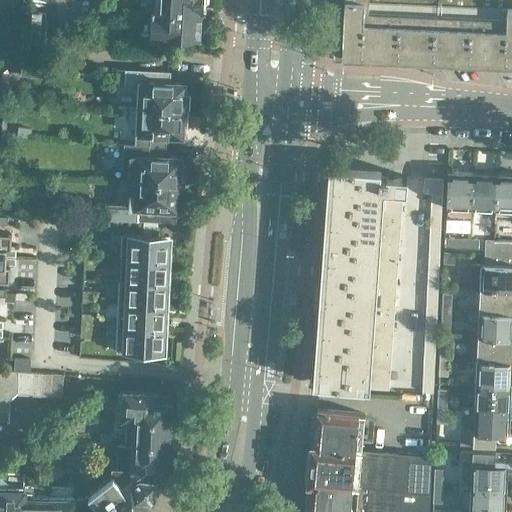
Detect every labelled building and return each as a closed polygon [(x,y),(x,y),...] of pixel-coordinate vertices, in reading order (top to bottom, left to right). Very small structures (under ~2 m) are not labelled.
[(207,0),(154,0),(153,12),(200,15),(203,16),(204,5),(207,2),(207,0)] [(511,0),(345,0),(346,1),(345,16),(345,18),(345,33),(344,33),(344,35),(344,49),(343,49),(343,51),(344,51),(361,52),(362,52),(379,52),(379,53),(380,53),(380,52),(397,53),(397,54),(398,54),(398,53),(415,54),(415,55),(416,55),(416,54),(433,55),(434,55),(438,55),(451,56),(452,56),(469,56),(469,57),(470,57),(470,56),(487,57),(487,58),(488,58),(488,57),(505,58),(505,59),(506,59),(506,58),(511,58),(511,0)] [(199,24),(200,15),(153,12),(152,38),(156,38),(160,42),(167,43),(171,39),(198,41),(201,37),(202,27),(199,24)] [(41,16),(31,16),(31,26),(41,26),(41,16)] [(89,35),(89,48),(97,48),(97,36),(89,35)] [(22,61),(20,75),(43,79),(45,65),(22,61)] [(144,93),(144,108),(189,110),(190,93),(185,92),(185,83),(169,83),(170,72),(126,69),(125,85),(137,92),(144,93)] [(188,127),(189,110),(144,108),(143,123),(135,122),(134,144),(165,146),(166,135),(182,136),(183,127),(188,127)] [(19,127),(18,135),(30,137),(31,129),(19,127)] [(184,183),(185,166),(180,166),(181,157),(165,156),(165,146),(134,144),(123,143),(122,181),(139,181),(184,183)] [(381,170),(336,167),(335,167),(319,384),(375,388),(389,389),(403,191),(408,191),(409,176),(407,176),(388,175),(387,175),(387,176),(380,176),(381,170)] [(471,207),(473,171),(448,170),(447,206),(471,207)] [(496,209),(498,173),(473,171),(471,207),(496,209)] [(511,173),(498,173),(496,209),(511,209),(511,173)] [(185,183),(184,183),(139,181),(139,193),(130,193),(130,205),(106,203),(105,219),(165,222),(166,209),(178,210),(179,201),(184,201),(185,183)] [(0,256),(6,256),(6,248),(11,248),(12,233),(0,232),(0,256)] [(121,256),(121,258),(169,260),(167,259),(168,236),(126,234),(122,234),(121,256)] [(462,247),(462,238),(445,237),(445,246),(462,247)] [(479,239),(462,238),(462,247),(479,248),(479,239)] [(511,240),(485,239),(485,252),(511,253),(511,240)] [(85,244),(84,256),(95,257),(95,245),(85,244)] [(445,252),(444,264),(458,264),(459,252),(445,252)] [(511,253),(485,252),(484,263),(511,264),(511,253)] [(6,265),(6,256),(0,256),(0,280),(9,281),(10,265),(6,265)] [(94,269),(95,257),(84,256),(84,268),(94,269)] [(169,261),(169,260),(121,258),(120,281),(168,283),(168,282),(166,282),(167,261),(169,261)] [(511,288),(511,264),(484,263),(481,263),(480,288),(511,288)] [(168,284),(168,283),(120,281),(119,304),(167,306),(167,305),(165,305),(166,284),(168,284)] [(511,313),(511,288),(480,288),(479,312),(511,313)] [(93,302),(93,290),(83,290),(82,302),(93,302)] [(443,293),(442,310),(451,311),(452,293),(443,293)] [(166,306),(167,306),(119,304),(117,326),(165,329),(165,328),(164,328),(165,306),(166,306)] [(450,327),(451,311),(442,310),(441,327),(450,327)] [(511,336),(511,313),(479,312),(478,335),(511,336)] [(91,325),(92,313),(82,313),(81,325),(91,325)] [(91,337),(91,325),(81,325),(81,337),(91,337)] [(165,329),(117,326),(117,328),(118,329),(117,351),(121,351),(121,352),(163,354),(164,329),(165,329)] [(511,361),(511,336),(478,335),(477,360),(511,361)] [(450,341),(440,341),(440,358),(449,359),(450,341)] [(448,375),(449,359),(440,358),(439,375),(448,375)] [(511,385),(511,379),(511,361),(477,360),(476,384),(511,385)] [(18,394),(20,373),(0,371),(0,400),(8,401),(18,394)] [(29,394),(30,373),(20,373),(18,394),(29,394)] [(40,394),(41,374),(30,373),(29,394),(40,394)] [(51,395),(52,375),(41,374),(40,394),(51,395)] [(61,395),(63,376),(63,375),(52,375),(51,395),(61,395)] [(511,409),(511,385),(476,384),(474,407),(511,409)] [(447,389),(438,389),(437,406),(447,406),(447,389)] [(125,416),(128,417),(169,420),(169,416),(172,416),(172,407),(170,407),(170,403),(159,402),(159,394),(118,392),(118,402),(126,402),(125,416)] [(0,411),(8,412),(8,401),(0,400),(0,411)] [(446,423),(447,406),(437,406),(437,423),(446,423)] [(509,434),(511,409),(474,407),(473,432),(473,433),(496,434),(509,434)] [(348,449),(351,413),(317,409),(314,445),(348,449)] [(357,413),(351,413),(348,449),(354,449),(357,413)] [(169,424),(169,420),(128,417),(126,444),(168,444),(169,432),(171,433),(171,424),(169,424)] [(495,446),(496,434),(473,433),(473,432),(470,432),(470,445),(495,446)] [(174,445),(168,444),(126,444),(118,443),(117,469),(156,470),(166,470),(167,462),(173,462),(173,458),(176,458),(176,450),(176,449),(174,449),(174,445)] [(348,449),(314,445),(304,445),(301,481),(311,482),(352,485),(429,492),(430,456),(354,449),(348,449)] [(459,486),(471,487),(507,488),(508,464),(494,464),(495,451),(461,450),(459,486)] [(75,472),(76,455),(67,455),(67,472),(75,472)] [(84,472),(79,455),(76,455),(75,472),(84,472)] [(100,459),(100,467),(109,468),(110,459),(100,459)] [(155,480),(156,470),(117,469),(112,468),(112,476),(106,481),(104,479),(102,481),(103,482),(98,486),(96,484),(94,486),(95,488),(82,498),(73,499),(72,511),(142,511),(151,505),(148,501),(154,496),(156,480),(155,480)] [(443,470),(435,469),(434,469),(434,485),(443,486),(443,470)] [(349,511),(352,485),(311,482),(308,511),(349,511)] [(427,511),(429,492),(352,485),(349,511),(427,511)] [(442,503),(443,486),(434,485),(433,502),(442,503)] [(24,511),(25,498),(25,491),(23,491),(23,487),(0,486),(0,511),(24,511)] [(488,511),(505,511),(507,488),(471,487),(470,511),(488,511)] [(49,511),(49,499),(25,498),(24,511),(49,511)] [(72,511),(73,499),(49,499),(49,511),(72,511)]
